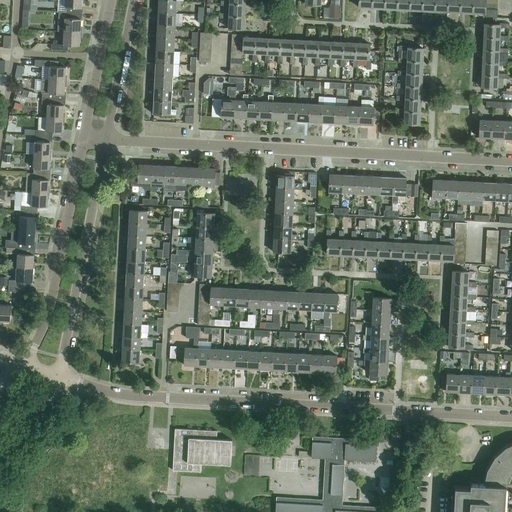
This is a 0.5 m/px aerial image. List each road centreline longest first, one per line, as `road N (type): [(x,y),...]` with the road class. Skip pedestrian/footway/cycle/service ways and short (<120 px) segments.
road 1 (residential): [(511,413),(138,395),(59,374)]
road 2 (residential): [(511,163),(107,139)]
road 3 (unclassified): [(59,374),(107,139)]
road 4 (unclassified): [(83,136),(47,313),(21,362)]
road 5 (unclassified): [(107,139),(134,0)]
